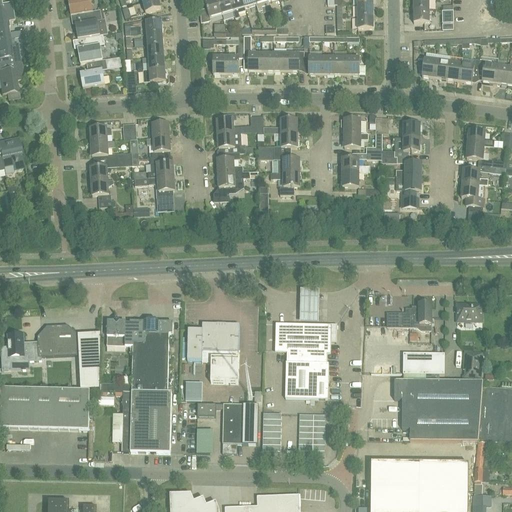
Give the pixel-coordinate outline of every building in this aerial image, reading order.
[(75,0),(76,1),(68,2),(71,18),(82,16),(93,14),(93,13),(90,0),(75,0)] [(157,0),(150,0),(142,2),(145,15),(161,10),(157,0)] [(234,13),(229,0),(220,0),(217,1),(222,17),(234,13)] [(241,0),(229,0),(234,13),(236,21),(240,20),(238,15),(245,13),(245,10),(241,0)] [(256,7),(254,0),(241,0),(245,10),(256,7)] [(268,3),(266,0),(254,0),(256,7),(259,14),(263,13),(262,9),(269,7),(268,3)] [(341,1),(339,1),(339,0),(328,0),(328,8),(334,8),(334,7),(337,7),(341,7),(341,1)] [(430,12),(430,0),(413,0),(414,12),(430,12)] [(0,35),(11,34),(9,23),(15,22),(12,3),(2,5),(1,1),(0,1),(0,35)] [(205,4),(207,10),(201,12),(202,26),(211,23),(210,20),(222,17),(217,1),(205,4)] [(374,19),(374,7),(358,7),(358,20),(374,19)] [(93,14),(82,16),(83,25),(75,26),(78,42),(84,41),(100,38),(97,22),(102,22),(100,12),(93,13),(93,14)] [(430,25),(430,12),(414,12),(414,25),(430,25)] [(443,23),(453,23),(453,12),(443,12),(443,23)] [(374,19),(358,20),(358,32),(374,31),(374,19)] [(162,35),(162,23),(146,24),(147,36),(162,35)] [(141,37),(140,28),(130,29),(131,38),(141,37)] [(0,60),(3,60),(3,65),(0,66),(3,66),(21,63),(18,45),(12,46),(11,34),(0,35),(0,60)] [(163,47),(162,35),(147,36),(148,48),(163,47)] [(100,38),(84,41),(86,49),(77,51),(80,66),(86,65),(103,62),(100,47),(104,47),(103,37),(100,38)] [(261,74),(262,74),(262,56),(256,56),(256,53),(251,52),(251,39),(244,39),(244,72),(249,72),(249,74),(257,74),(261,74)] [(470,50),(469,46),(475,46),(474,41),(462,41),(462,46),(462,50),(470,50)] [(148,60),(142,60),(143,61),(148,61),(164,59),(163,47),(148,48),(148,60)] [(299,74),(299,64),(305,64),(305,54),(293,54),(293,56),(286,56),(286,75),(291,75),(291,74),(299,74)] [(273,74),(274,74),(274,56),(262,56),(262,74),(267,74),(273,74)] [(286,75),(286,56),(274,56),(274,74),(281,74),(281,75),(286,75)] [(164,59),(148,61),(143,61),(143,65),(149,65),(149,72),(165,71),(164,59)] [(226,77),(227,59),(214,59),(214,77),(222,77),(226,77)] [(239,77),(239,59),(227,59),(226,77),(231,77),(239,77)] [(322,78),(322,77),(322,60),(309,60),(309,77),(317,77),(317,78),(322,78)] [(328,60),(322,60),(322,77),(322,78),(327,78),(327,77),(334,78),(334,60),(328,60)] [(347,78),(347,60),(334,60),(334,78),(342,78),(347,78)] [(360,60),(347,60),(347,78),(352,78),(360,78),(360,60)] [(435,81),(437,63),(425,61),(423,79),(430,80),(430,81),(435,81)] [(479,69),(485,70),(483,84),(491,85),(491,86),(495,87),(497,68),(491,67),(492,63),(480,61),(479,69)] [(106,62),(103,62),(86,65),(88,74),(80,75),(82,91),(105,87),(102,72),(107,71),(106,62)] [(21,63),(3,66),(0,66),(0,83),(2,96),(19,94),(18,82),(24,81),(21,63)] [(437,63),(435,81),(440,82),(440,81),(448,82),(450,64),(437,63)] [(450,64),(448,82),(455,83),(454,84),(460,85),(462,66),(450,64)] [(475,68),(462,66),(460,85),(464,85),(464,84),(472,86),(475,68)] [(510,69),(497,68),(495,87),(500,87),(500,86),(508,87),(510,69)] [(149,72),(149,73),(143,73),(144,85),(157,84),(157,86),(158,87),(167,86),(169,85),(168,77),(167,76),(165,76),(165,71),(149,72)] [(135,80),(126,81),(127,95),(136,95),(135,80)] [(281,130),(264,130),(263,118),(256,119),(257,135),(258,135),(258,136),(264,136),(276,136),(297,136),(297,122),(281,122),(281,130)] [(344,136),(361,136),(361,122),(344,121),(344,136)] [(233,129),(233,122),(217,123),(218,137),(234,136),(243,135),(246,135),(245,128),(233,129)] [(153,141),(169,140),(168,126),(152,127),(153,141)] [(404,140),(420,140),(420,126),(404,126),(404,140)] [(90,131),(91,145),(107,144),(106,130),(90,131)] [(495,142),(485,141),(485,134),(469,133),(468,147),(484,148),(494,149),(495,142)] [(243,135),(234,136),(218,137),(219,151),(229,150),(229,156),(236,156),(246,156),(245,147),(241,148),(241,136),(243,135)] [(504,135),(502,150),(509,151),(511,136),(504,135)] [(274,136),(274,142),(281,142),(281,150),(297,150),(297,136),(276,136),(274,136)] [(368,136),(361,136),(344,136),(344,150),(361,150),(361,142),(368,142),(368,136)] [(14,173),(26,170),(19,138),(18,138),(18,140),(0,143),(0,149),(4,169),(5,169),(13,167),(14,173)] [(397,139),(393,139),(393,146),(404,146),(404,154),(420,154),(420,140),(404,140),(397,140),(397,139)] [(153,141),(147,141),(147,147),(153,147),(154,155),(170,155),(169,140),(153,141)] [(107,150),(115,150),(115,143),(107,144),(91,145),(92,159),(108,158),(107,150)] [(484,148),(468,147),(467,161),(483,162),(484,149),(494,149),(484,148)] [(230,161),(217,162),(218,176),(250,174),(243,174),(243,168),(234,169),(234,161),(239,161),(239,156),(246,156),(236,156),(229,156),(230,161)] [(278,175),(271,175),(283,175),(299,175),(299,161),(283,161),(278,161),(278,175)] [(359,175),(370,175),(370,167),(359,168),(359,161),(343,161),(343,175),(359,175)] [(491,169),(507,171),(507,165),(507,164),(492,163),(491,169)] [(149,181),(157,180),(174,179),(173,165),(156,166),(151,166),(152,174),(148,175),(149,180),(149,181)] [(405,179),(422,179),(422,165),(406,165),(406,173),(396,172),(396,179),(405,179)] [(91,184),(107,183),(106,169),(90,170),(91,184)] [(491,175),(506,177),(507,171),(491,169),(491,175)] [(480,181),(481,173),(464,171),(463,186),(480,187),(489,188),(489,181),(480,181)] [(250,181),(250,174),(218,176),(219,190),(220,190),(220,195),(219,196),(220,205),(230,204),(229,191),(244,190),(243,181),(250,181)] [(299,175),(283,175),(271,175),(271,182),(283,182),(283,189),(280,189),(280,198),(294,198),(294,190),(299,189),(299,175)] [(359,175),(343,175),(342,189),(359,189),(359,175)] [(174,193),(174,179),(157,180),(149,181),(134,181),(135,189),(149,188),(149,187),(158,187),(159,207),(170,207),(170,200),(172,200),(172,193),(174,193)] [(422,179),(405,179),(396,179),(396,193),(402,193),(402,210),(419,210),(419,200),(415,200),(415,193),(421,193),(422,179)] [(108,197),(108,189),(114,186),(114,183),(107,183),(91,184),(92,198),(108,197)] [(463,186),(462,200),(466,200),(465,209),(485,210),(486,201),(478,200),(480,187),(463,186)] [(150,209),(134,209),(134,218),(150,218),(150,209)] [(399,223),(399,215),(385,214),(385,223),(399,223)] [(487,217),(469,215),(468,222),(487,224),(487,217)] [(320,297),(301,297),(301,329),(320,328),(320,297)] [(421,334),(431,334),(432,307),(420,307),(420,311),(414,311),(414,313),(407,313),(407,317),(387,317),(387,330),(409,331),(417,331),(421,334)] [(457,307),(457,324),(482,324),(482,307),(457,307)] [(132,386),(123,386),(102,385),(102,393),(116,394),(123,394),(124,394),(122,454),(170,455),(172,395),(168,395),(170,337),(173,337),(174,325),(161,325),(158,321),(150,321),(146,324),(132,324),(132,327),(128,327),(128,324),(121,324),(118,320),(114,323),(108,323),(107,348),(133,349),(132,386)] [(240,327),(203,326),(202,332),(189,332),(188,363),(202,363),(202,365),(211,365),(211,385),(238,386),(240,327)] [(68,327),(48,328),(38,338),(39,348),(26,349),(24,347),(23,336),(9,337),(10,359),(14,358),(20,364),(42,363),(42,359),(90,357),(89,336),(78,336),(68,327)] [(330,327),(330,330),(278,328),(277,354),(289,354),(288,366),(286,366),(285,401),(286,401),(286,411),(317,411),(318,402),(328,402),(329,366),(327,366),(328,355),(330,355),(330,345),(337,345),(337,327),(330,327)] [(466,355),(463,381),(480,382),(483,357),(466,355)] [(403,356),(403,377),(439,377),(444,377),(444,357),(403,356)] [(511,444),(511,391),(483,389),(483,384),(439,384),(403,383),(395,383),(395,403),(403,403),(402,432),(410,432),(410,444),(478,444),(485,444),(504,445),(511,444)] [(203,404),(203,384),(186,384),(186,404),(203,404)] [(0,390),(0,430),(89,432),(89,392),(0,390)] [(99,398),(99,406),(115,406),(115,398),(99,398)] [(198,406),(198,417),(215,418),(215,411),(221,411),(221,406),(198,406)] [(259,407),(244,407),(224,407),(223,456),(237,456),(237,447),(258,447),(259,407)] [(211,431),(197,431),(197,455),(210,455),(211,431)] [(478,444),(475,471),(483,471),(485,444),(478,444)] [(371,465),(371,493),(388,493),(388,465),(371,465)] [(388,493),(404,493),(404,465),(388,465),(388,493)] [(404,493),(420,493),(420,465),(404,465),(404,493)] [(420,465),(420,493),(436,493),(436,465),(420,465)] [(452,493),(452,466),(436,465),(436,493),(452,493)] [(452,466),(452,493),(468,494),(468,466),(452,466)] [(475,471),(474,483),(474,484),(482,484),(488,485),(489,472),(483,471),(475,471)] [(502,497),(511,497),(511,489),(503,489),(502,497)] [(370,511),(387,511),(388,493),(371,493),(370,511)] [(387,511),(403,511),(404,493),(388,493),(387,511)] [(403,511),(419,511),(420,493),(404,493),(403,511)] [(435,511),(436,493),(420,493),(419,511),(435,511)] [(435,511),(451,511),(452,493),(436,493),(435,511)] [(452,493),(451,511),(468,511),(468,494),(452,493)] [(258,510),(225,511),(218,511),(216,504),(207,508),(203,500),(194,504),(191,496),(170,497),(170,511),(299,511),(299,498),(258,500),(258,510)] [(491,498),(472,498),(472,508),(491,508),(491,498)] [(81,511),(67,511),(68,503),(47,502),(47,511),(95,511),(96,508),(82,508),(81,511)]
